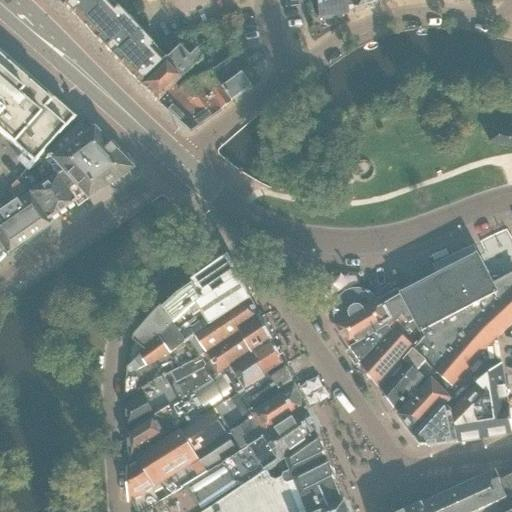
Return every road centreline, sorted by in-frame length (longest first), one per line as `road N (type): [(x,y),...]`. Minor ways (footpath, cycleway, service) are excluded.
road 1 (residential): [(511,453),(414,476),(400,470),(287,311),(276,231)]
road 2 (residential): [(114,511),(109,379),(119,325),(216,238),(230,206)]
road 3 (secondary): [(511,201),(380,242),(276,231)]
road 4 (secondary): [(3,0),(178,163)]
road 5 (residential): [(291,72),(350,33),(413,14),(489,21),(502,15)]
road 6 (residential): [(178,163),(0,287)]
road 7 (residential): [(178,163),(291,72)]
